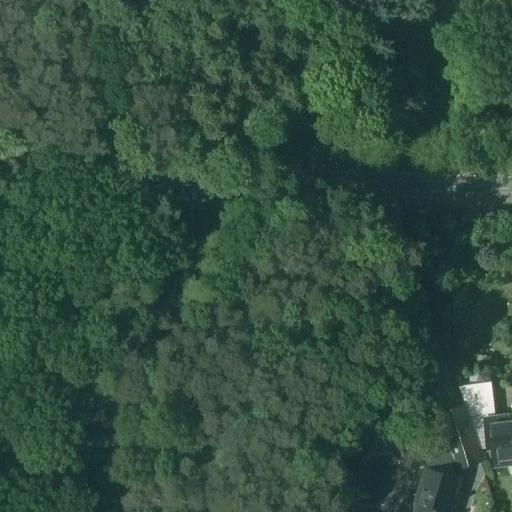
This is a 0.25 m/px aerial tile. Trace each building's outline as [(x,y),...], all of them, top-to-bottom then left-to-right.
[(490,384),(459,387),(465,405),(468,416),(494,413),(490,384)] [(468,416),(465,405),(440,413),(458,470),(482,462),(468,416)] [(507,417),(487,419),(490,448),(494,448),(496,466),(511,464),(511,460),(511,458),(507,423),(508,423),(507,417)] [(452,463),(431,457),(428,469),(448,475),(452,463)] [(448,475),(428,469),(415,511),(450,511),(460,479),(448,475)]
